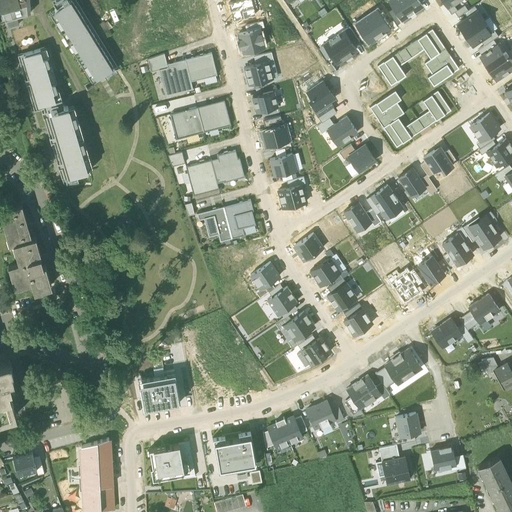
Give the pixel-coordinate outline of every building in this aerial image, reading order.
[(0,0),(0,10),(0,11),(3,11),(6,19),(17,16),(23,14),(23,15),(30,12),(29,0),(0,0)] [(70,3),(68,0),(56,8),(55,9),(59,16),(56,17),(62,27),(65,25),(73,38),(70,40),(76,50),(79,48),(83,54),(80,56),(83,55),(87,61),(85,63),(91,72),(93,71),(98,78),(111,69),(109,67),(113,65),(101,46),(98,48),(95,44),(99,42),(87,23),(84,26),(81,21),(85,19),(73,1),(70,3)] [(233,22),(245,19),(256,16),(252,0),(239,0),(228,3),(233,22)] [(423,6),(420,1),(419,0),(388,0),(402,20),(409,15),(408,14),(413,11),(414,12),(423,6)] [(442,0),(451,14),(455,11),(458,9),(454,4),(459,0),(442,0)] [(377,9),(387,24),(393,20),(383,5),(377,9)] [(458,9),(455,11),(458,16),(464,12),(468,10),(465,5),(458,9)] [(468,10),(464,12),(468,17),(478,10),(475,5),(468,10)] [(387,24),(377,9),(355,23),(358,28),(365,38),(368,42),(390,28),(387,24)] [(468,17),(458,24),(473,45),(480,40),(493,32),(492,31),(478,10),(468,17)] [(262,15),(256,16),(245,19),(246,25),(263,21),(264,21),(262,15)] [(17,16),(6,19),(9,26),(19,24),(17,16)] [(96,26),(105,39),(112,34),(104,21),(96,26)] [(245,25),(247,31),(259,28),(264,27),(263,21),(246,25),(245,25)] [(350,26),(344,30),(354,45),(360,41),(353,31),(350,26)] [(265,47),(259,28),(247,31),(238,34),(240,39),(238,39),(240,48),(242,47),(243,53),(265,47)] [(365,38),(358,28),(353,31),(360,41),(360,42),(365,38)] [(432,28),(412,42),(419,52),(424,49),(431,58),(436,55),(446,48),(432,28)] [(344,30),(324,44),(337,63),(342,59),(342,60),(352,53),(357,49),(354,45),(344,30)] [(480,40),(484,45),(493,39),(499,36),(495,30),(492,31),(493,32),(480,40)] [(478,49),(482,54),(497,44),(493,39),(484,45),(478,49)] [(412,57),(419,52),(412,42),(405,47),(412,57)] [(497,44),(482,54),(480,56),(496,80),(511,69),(511,60),(505,51),(503,52),(498,45),(497,44)] [(405,47),(398,52),(404,62),(412,57),(405,47)] [(37,103),(38,106),(53,101),(57,100),(62,99),(61,98),(56,100),(54,92),(57,92),(53,81),(50,82),(48,75),(51,74),(51,73),(48,74),(46,67),(49,66),(46,55),(43,56),(40,48),(22,54),(23,56),(19,58),(25,79),(29,77),(31,82),(26,83),(33,104),(37,103)] [(446,48),(436,55),(441,62),(451,55),(446,48)] [(191,81),(217,74),(212,52),(192,57),(195,69),(189,71),(191,81)] [(256,63),(268,60),(273,59),(272,52),(254,56),(256,63)] [(400,65),(404,62),(398,52),(378,65),(391,85),(406,75),(400,65)] [(168,67),(167,63),(165,53),(148,59),(151,71),(159,69),(168,67)] [(459,68),(451,55),(441,62),(436,55),(431,58),(427,61),(434,72),(432,73),(428,76),(434,85),(459,68)] [(192,57),(185,59),(189,71),(195,69),(192,57)] [(159,69),(166,95),(193,89),(191,81),(189,71),(185,59),(167,63),(168,67),(159,69)] [(268,60),(256,63),(244,66),(249,84),(272,78),(268,60)] [(424,62),(432,73),(434,72),(427,61),(424,62)] [(317,110),(330,101),(334,98),(323,81),(307,91),(312,98),(310,100),(317,110)] [(397,102),(401,99),(395,90),(370,107),(378,120),(389,113),(393,120),(398,117),(402,114),(394,103),(397,102)] [(451,110),(438,90),(423,100),(429,110),(424,113),(431,123),(451,110)] [(274,91),(252,96),(256,112),(278,106),(274,91)] [(224,99),(197,106),(204,131),(231,124),(224,99)] [(50,106),(52,111),(65,107),(63,101),(60,102),(61,105),(59,106),(57,100),(53,101),(54,105),(50,106)] [(404,112),(397,102),(394,103),(402,114),(404,112)] [(70,114),(68,106),(65,107),(52,111),(47,112),(48,115),(43,116),(50,137),(54,136),(55,140),(51,142),(57,163),(62,161),(63,166),(59,167),(62,178),(91,170),(89,164),(86,165),(84,158),(87,157),(86,156),(83,157),(81,150),(84,149),(81,138),(78,139),(76,132),(79,131),(76,132),(74,124),(76,123),(73,113),(70,114)] [(197,106),(170,113),(177,138),(204,131),(197,106)] [(333,107),(318,117),(322,122),(330,117),(337,112),(333,107)] [(378,120),(383,127),(393,120),(389,113),(378,120)] [(424,113),(417,118),(424,128),(431,123),(424,113)] [(490,113),(470,126),(480,141),(491,133),(500,128),(490,113)] [(282,121),(280,115),(263,120),(266,130),(285,125),(284,121),(282,121)] [(334,124),(327,129),(338,145),(358,132),(347,116),(334,124)] [(322,122),(317,126),(322,133),(327,129),(334,124),(330,117),(322,122)] [(383,127),(397,147),(416,133),(410,123),(405,126),(398,117),(393,120),(383,127)] [(416,133),(424,128),(417,118),(410,123),(416,133)] [(285,125),(266,130),(262,131),(266,146),(270,145),(281,142),(289,140),(285,125)] [(495,138),(491,133),(480,141),(476,143),(480,148),(493,139),(495,138)] [(508,142),(506,138),(496,144),(486,151),(497,166),(507,159),(511,155),(511,148),(511,149),(508,143),(509,142),(509,141),(508,142)] [(478,149),(482,154),(486,151),(496,144),(493,139),(480,148),(478,149)] [(281,142),(270,145),(271,151),(275,150),(283,148),(281,142)] [(344,158),(348,155),(356,150),(351,144),(340,152),(344,158)] [(365,144),(356,150),(348,155),(359,171),(376,159),(365,144)] [(275,150),(277,157),(286,154),(286,152),(285,148),(285,147),(283,148),(275,150)] [(444,153),(441,148),(436,152),(434,150),(424,157),(426,161),(434,172),(434,171),(441,167),(444,172),(453,166),(451,162),(444,153)] [(449,149),(444,153),(451,162),(456,159),(449,149)] [(219,160),(225,180),(225,181),(245,176),(240,157),(238,158),(236,150),(217,155),(218,160),(219,160)] [(185,163),(182,151),(168,155),(172,166),(185,163)] [(277,157),(270,158),(275,176),(281,174),(291,172),(297,170),(292,153),(286,154),(277,157)] [(211,159),(186,166),(188,172),(190,181),(194,195),(219,188),(217,182),(212,162),(211,159)] [(510,164),(507,159),(497,166),(500,171),(510,164)] [(219,160),(218,160),(212,162),(217,182),(225,180),(219,160)] [(426,161),(421,165),(427,174),(428,176),(434,172),(434,171),(434,172),(426,161)] [(495,174),(499,180),(506,176),(505,175),(511,170),(511,167),(510,164),(500,171),(495,174)] [(425,187),(426,186),(420,179),(413,167),(398,177),(411,196),(412,196),(425,187)] [(190,181),(188,172),(182,174),(184,183),(190,181)] [(291,172),(281,174),(283,181),(287,180),(293,178),(292,174),(291,172)] [(430,193),(430,194),(437,189),(428,176),(427,174),(420,179),(426,186),(425,187),(430,193)] [(287,180),(289,187),(302,184),(306,182),(304,175),(293,178),(287,180)] [(511,185),(509,181),(503,186),(508,194),(511,191),(511,185)] [(307,202),(302,184),(289,187),(278,190),(283,208),(307,202)] [(371,195),(372,197),(381,210),(386,218),(403,207),(388,184),(371,195)] [(412,196),(416,202),(430,193),(425,187),(412,196)] [(376,214),(381,210),(372,197),(367,200),(372,208),(376,214)] [(238,207),(226,211),(224,206),(232,238),(245,235),(243,227),(256,224),(252,211),(254,210),(251,199),(237,203),(238,207)] [(192,202),(185,204),(189,215),(195,214),(192,202)] [(371,221),(366,212),(358,202),(344,211),(357,231),(371,221)] [(40,284),(41,287),(52,284),(45,263),(42,263),(40,256),(41,255),(35,236),(32,237),(22,204),(0,210),(0,211),(0,212),(3,211),(5,218),(2,219),(7,236),(10,235),(12,243),(10,244),(14,243),(14,244),(17,243),(19,250),(16,251),(19,261),(9,264),(14,283),(21,281),(22,284),(32,281),(33,286),(40,284)] [(224,206),(197,213),(199,220),(204,218),(209,236),(218,234),(220,241),(232,238),(224,206)] [(372,208),(366,212),(371,221),(374,226),(381,221),(376,214),(372,208)] [(490,210),(485,214),(492,224),(497,220),(490,210)] [(485,214),(480,217),(480,218),(469,226),(478,238),(484,247),(490,243),(495,240),(501,236),(492,224),(485,214)] [(467,223),(469,226),(480,218),(480,217),(479,215),(467,223)] [(473,241),(478,238),(469,226),(467,223),(463,226),(472,240),(473,241)] [(243,227),(245,235),(258,231),(256,224),(243,227)] [(467,244),(472,240),(463,226),(462,226),(457,229),(459,232),(467,244)] [(324,247),(313,232),(294,246),(304,260),(324,247)] [(473,253),(467,244),(459,232),(442,243),(448,252),(455,262),(457,264),(473,253)] [(326,253),(329,258),(330,257),(334,255),(330,250),(326,253)] [(450,265),(455,262),(448,252),(443,255),(450,265)] [(444,274),(432,256),(418,265),(431,283),(444,274)] [(333,277),(341,272),(330,257),(329,258),(311,270),(321,285),(333,277)] [(251,275),(260,289),(271,281),(280,275),(271,261),(251,275)] [(412,267),(407,270),(417,285),(422,281),(412,267)] [(341,272),(333,277),(336,282),(343,277),(349,273),(345,268),(341,272)] [(421,290),(417,285),(407,270),(390,281),(404,301),(421,290)] [(328,287),(331,292),(346,282),(343,277),(336,282),(328,287)] [(275,287),(271,281),(260,289),(256,292),(260,297),(269,291),(275,287)] [(335,305),(338,310),(357,297),(346,282),(331,292),(328,295),(331,300),(331,301),(332,301),(334,304),(334,305),(335,305)] [(269,291),(272,296),(284,288),(280,284),(275,287),(269,291)] [(267,300),(269,302),(270,302),(274,308),(274,309),(278,314),(281,312),(294,303),(296,302),(290,294),(292,293),(287,286),(284,288),(272,296),(267,300)] [(487,318),(500,309),(489,293),(469,307),(471,310),(479,322),(480,322),(481,322),(487,318)] [(270,311),(274,309),(274,308),(270,302),(269,302),(265,305),(270,311)] [(281,312),(284,317),(288,314),(297,308),(294,303),(281,312)] [(344,313),(348,318),(362,308),(359,303),(344,313)] [(372,323),(362,308),(348,318),(344,320),(354,335),(372,323)] [(467,329),(479,322),(471,310),(460,318),(463,324),(467,329)] [(281,330),(288,341),(293,337),(294,339),(302,334),(314,326),(304,311),(292,319),(284,324),(286,326),(281,330)] [(292,319),(288,314),(284,317),(276,323),(281,330),(286,326),(284,324),(292,319)] [(442,346),(461,333),(458,328),(451,318),(432,330),(442,346)] [(487,318),(481,322),(486,329),(492,325),(487,318)] [(463,324),(458,328),(461,333),(468,343),(474,338),(467,329),(463,324)] [(294,339),(293,337),(288,341),(293,348),(298,344),(305,339),(302,334),(294,339)] [(301,349),(316,339),(313,334),(305,339),(298,344),(301,349)] [(310,363),(311,364),(331,350),(321,336),(316,339),(301,349),(302,350),(310,363)] [(392,360),(385,364),(386,365),(396,380),(398,383),(421,367),(409,348),(401,353),(400,352),(391,358),(392,360)] [(310,363),(302,350),(297,354),(305,366),(310,363)] [(481,359),(488,374),(495,369),(495,368),(498,366),(494,357),(481,359)] [(0,380),(9,378),(14,376),(12,369),(9,370),(6,362),(9,361),(9,360),(0,362),(0,380)] [(235,361),(194,369),(200,399),(240,391),(235,361)] [(511,370),(510,367),(507,362),(498,366),(495,368),(495,369),(506,389),(511,385),(511,370)] [(386,365),(375,372),(382,382),(386,387),(396,380),(386,365)] [(146,383),(139,385),(143,409),(180,402),(174,369),(164,371),(165,375),(146,378),(146,383)] [(368,374),(347,388),(352,395),(360,407),(361,407),(381,393),(376,386),(368,374)] [(14,394),(9,378),(0,380),(0,415),(6,414),(6,417),(16,414),(11,395),(14,394)] [(382,382),(376,386),(381,393),(384,398),(390,394),(386,387),(382,382)] [(352,395),(345,400),(353,413),(361,408),(361,407),(360,407),(352,395)] [(327,400),(307,409),(315,427),(321,424),(322,427),(330,423),(329,421),(335,418),(331,409),(327,400)] [(339,406),(331,409),(335,418),(337,422),(344,419),(339,406)] [(416,412),(396,416),(400,436),(414,433),(420,432),(416,412)] [(284,417),(283,417),(284,418),(280,420),(290,442),(303,436),(301,432),(295,418),(294,415),(285,419),(284,417)] [(301,415),(295,418),(301,432),(307,429),(303,419),(301,415)] [(290,442),(280,420),(277,421),(276,420),(277,423),(267,427),(269,429),(275,443),(277,448),(279,447),(287,443),(290,442)] [(269,429),(263,432),(266,447),(267,446),(275,443),(269,429)] [(232,433),(233,437),(226,438),(225,435),(213,437),(218,468),(224,467),(224,470),(231,469),(231,467),(245,464),(245,466),(251,465),(251,462),(256,461),(251,430),(232,433)] [(400,436),(397,437),(398,443),(416,440),(414,433),(400,436)] [(85,511),(101,510),(100,486),(112,485),(109,438),(81,446),(82,463),(84,490),(85,511)] [(179,443),(153,448),(158,472),(183,467),(183,466),(182,460),(181,455),(180,449),(179,443)] [(287,443),(279,447),(282,452),(289,449),(287,443)] [(379,448),(382,460),(400,456),(397,444),(379,448)] [(452,445),(431,450),(435,469),(451,466),(456,465),(455,456),(452,445)] [(150,466),(152,474),(160,473),(160,477),(184,473),(184,472),(183,467),(158,472),(153,448),(149,448),(152,466),(150,466)] [(325,449),(317,452),(320,458),(328,455),(325,449)] [(32,451),(13,456),(18,474),(37,469),(34,457),(32,451)] [(463,454),(455,456),(456,465),(451,466),(452,470),(466,467),(463,454)] [(40,455),(34,457),(37,469),(38,474),(44,473),(40,455)] [(400,456),(382,460),(385,475),(387,484),(410,479),(405,455),(400,456)] [(479,466),(500,511),(511,511),(511,484),(499,457),(479,466)] [(379,476),(385,475),(382,460),(376,462),(379,476)] [(260,469),(249,471),(252,483),(262,481),(260,469)] [(185,478),(195,476),(194,470),(184,472),(184,473),(185,478)] [(12,476),(4,479),(5,485),(9,484),(13,482),(12,476)] [(15,482),(13,482),(9,484),(14,493),(20,491),(15,482)] [(232,496),(229,484),(223,486),(226,497),(232,496)] [(113,509),(112,485),(100,486),(101,510),(113,509)] [(226,497),(223,486),(217,487),(220,499),(226,497)] [(220,499),(217,487),(211,489),(214,500),(220,499)] [(31,488),(24,491),(27,497),(34,493),(31,488)] [(24,501),(20,493),(14,495),(18,503),(24,501)] [(214,502),(217,511),(222,511),(246,505),(243,494),(214,502)] [(177,499),(168,496),(165,505),(174,508),(177,499)] [(365,501),(368,511),(376,511),(373,501),(365,501)]
